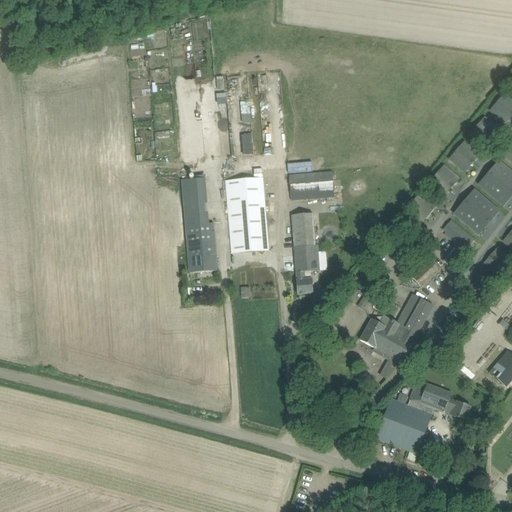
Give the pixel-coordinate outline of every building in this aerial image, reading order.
[(511,101),(505,95),(499,103),(511,114),(511,101)] [(511,114),(499,103),(492,110),(504,120),(508,115),(511,118),(511,116),(511,114)] [(227,112),(217,113),(218,123),(227,123),(227,112)] [(492,134),(496,129),(485,119),(478,127),(492,139),(495,136),(492,134)] [(492,139),(478,127),(472,134),(483,144),(487,139),(490,142),(492,139)] [(475,153),(464,144),(458,151),(472,163),(475,160),(471,158),(475,153)] [(472,163),(458,151),(451,159),(463,168),(467,164),(470,166),(472,163)] [(289,164),(288,164),(289,174),(313,172),(312,162),(289,164)] [(500,164),(490,175),(502,184),(511,173),(500,164)] [(451,182),(455,177),(444,168),(438,175),(452,187),(454,185),(451,182)] [(290,176),(291,194),(334,191),(333,172),(290,176)] [(511,174),(511,173),(502,184),(511,192),(511,174)] [(449,190),(452,187),(438,175),(431,183),(442,192),(446,188),(449,190)] [(490,175),(481,185),(492,195),(502,184),(490,175)] [(232,254),(269,251),(264,178),(226,181),(232,254)] [(205,179),(182,181),(189,274),(218,271),(214,224),(213,224),(208,225),(205,179)] [(511,192),(502,184),(492,195),(504,205),(511,194),(511,192)] [(435,200),(424,191),(418,198),(432,210),(434,208),(431,205),(435,200)] [(475,193),(466,203),(477,213),(486,202),(475,193)] [(418,198),(411,206),(423,215),(427,211),(430,213),(432,210),(418,198)] [(486,202),(477,213),(488,223),(498,212),(486,202)] [(466,203),(456,214),(468,224),(477,213),(466,203)] [(477,213),(468,224),(479,234),(488,223),(477,213)] [(319,246),(315,246),(313,214),(294,216),(298,295),(313,294),(316,294),(315,280),(308,280),(307,272),(320,272),(319,246)] [(454,241),(462,231),(454,224),(446,234),(454,241)] [(462,231),(454,241),(462,248),(470,238),(462,231)] [(506,269),(511,261),(501,251),(497,256),(494,254),(491,256),(506,269)] [(488,267),(499,276),(506,269),(491,256),(489,259),(492,262),(488,267)] [(431,260),(413,277),(423,287),(441,271),(431,260)] [(353,302),(360,293),(351,286),(344,296),(353,302)] [(250,287),(241,288),(242,298),(251,297),(250,287)] [(460,301),(468,308),(479,294),(471,287),(460,301)] [(364,297),(358,307),(364,311),(371,301),(364,297)] [(375,348),(402,363),(415,338),(414,337),(420,328),(421,329),(433,306),(418,298),(413,308),(408,305),(397,323),(384,316),(380,324),(372,319),(360,340),(375,349),(375,348)] [(506,388),(511,380),(511,355),(508,352),(490,373),(506,388)] [(417,381),(410,400),(411,400),(408,406),(391,399),(380,429),(377,438),(418,454),(435,409),(445,413),(445,412),(450,400),(452,394),(417,381)] [(406,404),(408,396),(401,393),(398,401),(406,404)] [(471,408),(450,400),(445,412),(453,415),(452,416),(466,421),(469,412),(471,408)] [(358,444),(368,448),(371,441),(360,437),(358,444)]
